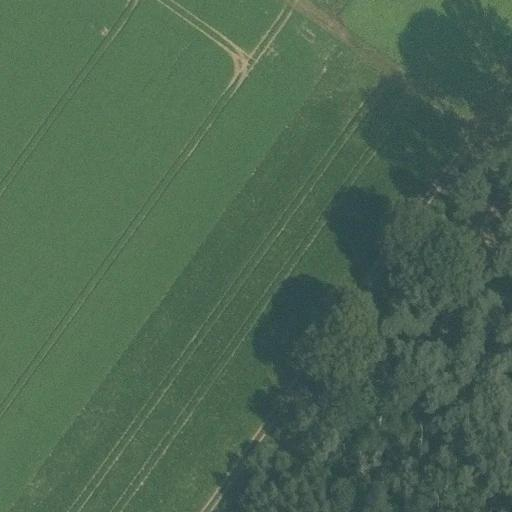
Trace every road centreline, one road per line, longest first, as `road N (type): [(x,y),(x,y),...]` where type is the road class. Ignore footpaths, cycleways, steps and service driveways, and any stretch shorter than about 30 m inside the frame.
road 1 (track): [(228,511),(511,122)]
road 2 (track): [(290,0),(494,146)]
